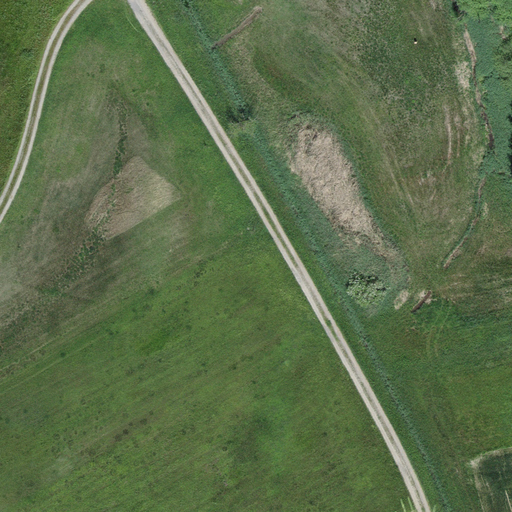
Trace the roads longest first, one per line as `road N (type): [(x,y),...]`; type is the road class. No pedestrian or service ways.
road 1 (track): [(138,0),(392,439),(425,511)]
road 2 (track): [(0,214),(63,22),(87,0)]
